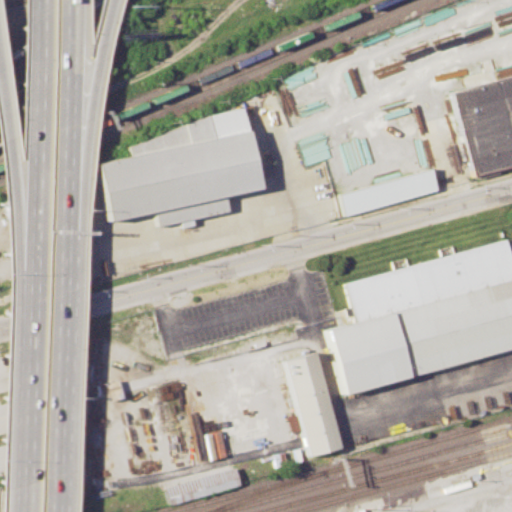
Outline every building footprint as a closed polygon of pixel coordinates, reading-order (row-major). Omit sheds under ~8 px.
[(446,92),(511,73),(511,161),(468,174),(446,92)] [(83,156),(116,148),(113,139),(234,108),(254,186),(221,194),(225,209),(153,227),(149,213),(101,225),(83,156)] [(334,191),(426,166),(433,190),(340,214),(334,191)] [(340,281),(502,237),(511,275),(511,344),(339,392),(322,328),(350,320),(340,281)] [(280,357),(310,349),(337,445),(307,453),(280,357)] [(119,397),(115,379),(103,381),(106,400),(119,397)]
